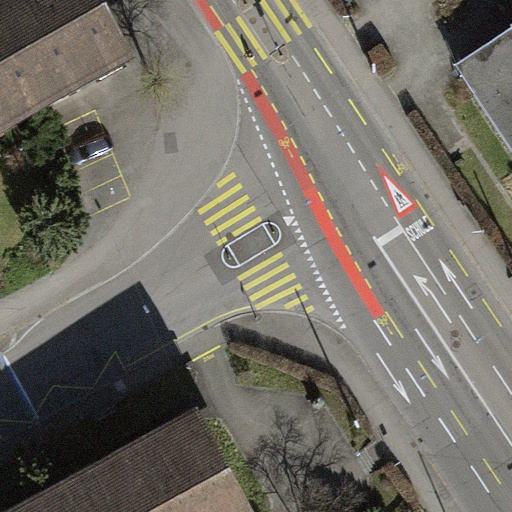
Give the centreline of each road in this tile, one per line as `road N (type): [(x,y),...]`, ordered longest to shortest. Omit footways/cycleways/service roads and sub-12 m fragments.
road 1 (residential): [(0,373),(359,182)]
road 2 (primary): [(359,182),(511,423)]
road 3 (primary): [(359,182),(238,0)]
